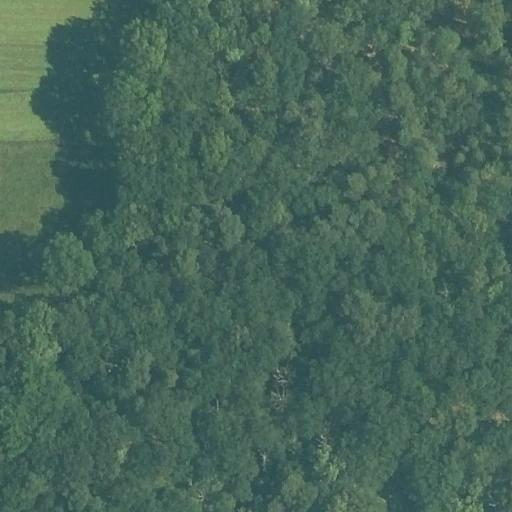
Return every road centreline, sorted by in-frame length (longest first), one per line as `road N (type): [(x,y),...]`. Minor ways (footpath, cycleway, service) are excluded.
road 1 (track): [(511,301),(379,229),(166,92)]
road 2 (track): [(0,339),(63,288),(103,183),(166,92)]
road 3 (track): [(390,511),(410,444),(511,389)]
